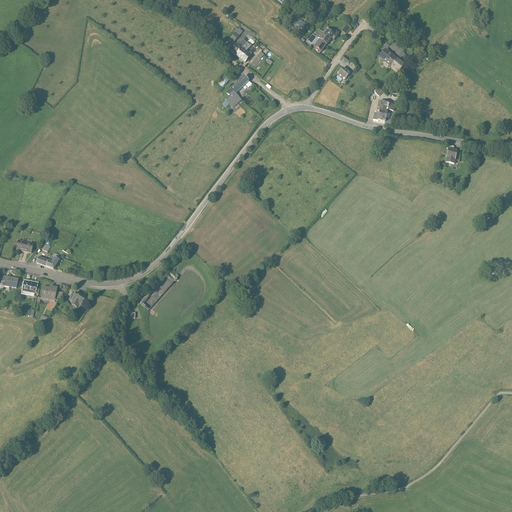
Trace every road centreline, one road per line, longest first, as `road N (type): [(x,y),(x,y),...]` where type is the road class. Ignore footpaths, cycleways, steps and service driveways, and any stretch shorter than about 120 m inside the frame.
road 1 (tertiary): [(511,146),(288,109),(269,119),(160,259),(133,277),(90,283),(0,263)]
road 2 (track): [(311,511),(417,480),(498,394),(511,393)]
